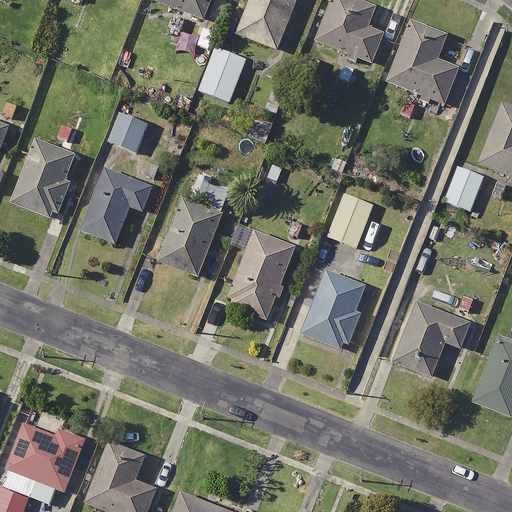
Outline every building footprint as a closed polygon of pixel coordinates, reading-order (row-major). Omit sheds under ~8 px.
[(149,0),(200,21),(206,6),(222,13),(226,0),(149,0)] [(292,0),(236,0),(225,31),(274,49),(292,0)] [(345,53),(342,61),(355,66),(358,59),(369,63),(381,33),(366,27),(374,6),(358,0),(327,0),(312,40),(345,53)] [(159,10),(145,4),(138,18),(153,25),(159,10)] [(187,22),(172,16),(166,30),(180,37),(187,22)] [(416,94),(413,99),(425,105),(427,99),(439,104),(454,69),(434,60),(445,35),(409,19),(383,80),(416,94)] [(243,59),(212,47),(195,91),(227,103),(243,59)] [(330,67),(306,56),(298,74),(323,85),(330,67)] [(18,107),(3,101),(0,106),(0,117),(11,122),(18,107)] [(511,108),(497,102),(473,162),(511,177),(511,108)] [(146,123),(117,112),(105,141),(134,153),(146,123)] [(263,143),(269,123),(253,118),(246,137),(263,143)] [(72,130),(58,123),(51,138),(66,144),(72,130)] [(71,153),(30,138),(7,202),(52,219),(66,181),(62,179),(71,153)] [(347,161),(332,155),(326,169),(340,176),(347,161)] [(481,176),(454,166),(440,201),(467,211),(481,176)] [(149,186),(101,167),(77,229),(112,243),(126,206),(139,211),(149,186)] [(184,185),(174,181),(168,196),(178,200),(154,260),(194,276),(228,188),(189,172),(184,185)] [(371,204),(340,192),(323,236),(354,248),(371,204)] [(304,225),(289,218),(283,233),(297,239),(304,225)] [(222,303),(264,319),(273,297),(280,299),(285,285),(278,283),(292,245),(250,230),(222,303)] [(324,272),(298,334),(336,350),(339,343),(348,347),(360,318),(352,314),(363,288),(324,272)] [(467,321),(413,300),(389,362),(428,376),(441,342),(457,348),(467,321)] [(511,342),(494,336),(468,401),(507,417),(511,405),(511,342)] [(60,419),(23,405),(0,470),(0,511),(20,511),(26,496),(47,503),(53,487),(61,490),(80,435),(57,427),(60,419)] [(108,511),(143,511),(153,486),(132,479),(141,453),(103,439),(80,502),(108,511)] [(233,511),(177,491),(168,511),(233,511)]
